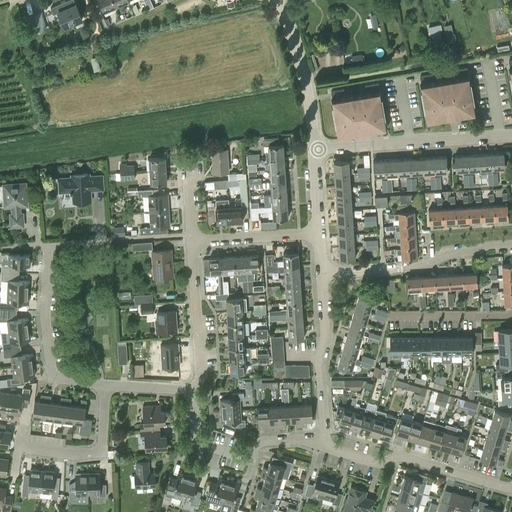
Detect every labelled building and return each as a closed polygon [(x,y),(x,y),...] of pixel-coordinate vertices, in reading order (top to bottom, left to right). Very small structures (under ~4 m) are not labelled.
[(73,0),(69,0),(51,8),(54,15),(58,12),(65,27),(82,19),(73,0)] [(97,0),(103,14),(117,8),(113,0),(97,0)] [(129,1),(128,0),(113,0),(117,8),(130,3),(129,1)] [(150,0),(143,0),(148,9),(153,7),(150,0)] [(46,29),(41,12),(29,16),(32,27),(38,25),(40,31),(46,29)] [(440,24),(428,27),(430,33),(442,31),(440,24)] [(455,41),(451,24),(443,26),(447,43),(455,41)] [(440,34),(432,35),(434,45),(442,43),(440,34)] [(309,56),(313,70),(318,69),(314,54),(309,56)] [(100,70),(97,57),(92,58),(95,71),(100,70)] [(467,98),(466,88),(470,88),(468,76),(466,68),(454,70),(456,78),(433,82),(432,74),(420,76),(421,84),(423,96),(428,95),(429,104),(424,105),(427,120),(445,117),(446,121),(457,119),(456,115),(475,112),(472,97),(467,98)] [(343,89),(331,91),(333,99),(332,99),(334,111),(339,110),(340,119),(336,120),(338,135),(356,132),(357,136),(368,134),(368,130),(386,127),(383,112),(378,113),(377,103),(382,103),(380,91),(379,91),(378,83),(365,85),(367,93),(345,97),(343,89)] [(266,158),(269,158),(284,157),(283,145),(280,145),(280,138),(264,139),(264,147),(268,146),(269,152),(266,152),(266,158)] [(214,173),(228,172),(227,150),(212,151),(214,173)] [(493,169),(505,168),(504,153),(492,154),(493,169)] [(467,170),(480,169),(479,154),(466,155),(467,170)] [(479,154),(480,169),(493,169),(492,154),(479,154)] [(456,171),(467,170),(466,155),(455,156),(456,171)] [(149,171),(166,170),(165,157),(149,158),(149,171)] [(270,170),(285,169),(284,157),(269,158),(266,158),(266,164),(270,163),(270,170)] [(421,173),(434,172),(434,157),(420,158),(421,173)] [(434,172),(448,171),(447,157),(434,157),(434,172)] [(410,174),(421,173),(420,158),(409,159),(410,174)] [(397,175),(410,174),(409,159),(396,160),(397,175)] [(335,174),(350,173),(349,160),(334,161),(335,174)] [(386,175),(397,175),(396,160),(385,161),(386,175)] [(374,176),(386,175),(385,161),(373,161),(374,176)] [(271,182),(286,181),(285,169),(270,170),(271,182)] [(150,183),(167,182),(166,170),(149,171),(150,183)] [(335,186),(350,185),(350,173),(335,174),(335,186)] [(72,178),(59,179),(60,192),(70,191),(70,192),(73,192),(73,202),(90,201),(90,194),(89,194),(88,190),(102,189),(102,176),(89,177),(88,174),(71,175),(72,178)] [(248,207),(246,179),(240,180),(241,199),(236,199),(236,207),(229,207),(230,222),(243,221),(242,207),(248,207)] [(214,189),(228,188),(227,180),(214,181),(214,189)] [(272,194),(287,193),(286,181),(271,182),(272,194)] [(25,184),(3,185),(4,198),(7,198),(8,207),(12,207),(13,215),(10,215),(11,227),(23,226),(22,214),(20,214),(19,206),(27,206),(25,184)] [(336,198),(351,197),(350,185),(335,186),(336,198)] [(150,212),(169,210),(168,194),(153,195),(152,189),(138,190),(138,196),(149,196),(150,212)] [(272,194),(273,207),(288,206),(287,193),(272,194)] [(400,203),(413,202),(413,194),(400,195),(400,203)] [(376,206),(388,206),(387,196),(375,197),(376,206)] [(337,211),(352,210),(351,197),(336,198),(337,211)] [(230,222),(229,207),(228,199),(215,200),(217,223),(230,222)] [(483,220),(496,219),(495,205),(482,206),(483,220)] [(496,219),(508,219),(507,205),(495,205),(496,219)] [(251,219),(259,219),(258,212),(263,212),(273,211),(273,220),(288,219),(288,206),(273,207),(263,207),(250,208),(251,219)] [(470,221),(483,220),(482,206),(469,207),(470,221)] [(456,222),(470,221),(469,207),(455,208),(456,222)] [(444,223),(456,222),(455,208),(443,209),(444,223)] [(429,224),(444,223),(443,209),(428,210),(429,224)] [(151,227),(141,228),(141,234),(166,232),(165,226),(170,226),(169,210),(150,212),(151,227)] [(338,222),(353,221),(352,210),(337,211),(338,222)] [(399,214),(394,214),(388,214),(388,218),(394,218),(394,219),(399,219),(399,225),(415,224),(414,212),(399,213),(399,214)] [(339,236),(354,235),(353,221),(338,222),(339,236)] [(416,236),(415,224),(399,225),(389,226),(389,230),(395,230),(396,231),(400,231),(400,237),(416,236)] [(111,236),(125,235),(124,226),(110,227),(111,236)] [(339,248),(354,247),(354,235),(339,236),(339,248)] [(417,247),(416,236),(400,237),(390,238),(390,242),(396,242),(397,243),(400,242),(401,248),(417,247)] [(132,251),(152,249),(152,242),(132,243),(132,251)] [(340,260),(355,259),(354,247),(339,248),(340,260)] [(417,260),(417,247),(401,248),(391,249),(391,254),(397,253),(397,255),(401,254),(402,261),(417,260)] [(154,278),(173,277),(171,250),(152,251),(154,278)] [(284,260),(278,261),(278,267),(284,266),(299,265),(298,252),(284,253),(284,260)] [(1,273),(15,273),(15,266),(30,266),(30,255),(9,254),(9,265),(1,264),(1,273)] [(278,267),(278,261),(273,261),(273,254),(265,254),(266,268),(278,267)] [(259,255),(246,256),(248,280),(248,292),(258,291),(258,289),(253,288),(253,280),(254,280),(254,270),(260,270),(259,255)] [(228,272),(235,271),(234,256),(222,257),(223,275),(226,275),(228,272)] [(246,256),(234,256),(235,271),(235,276),(238,276),(238,281),(243,281),(248,280),(246,256)] [(223,281),(223,275),(222,257),(209,258),(209,259),(210,273),(218,273),(218,293),(224,293),(223,281)] [(503,279),(511,278),(511,264),(502,265),(503,279)] [(285,278),(300,277),(299,265),(284,266),(278,267),(266,268),(266,272),(279,271),(279,272),(285,271),(285,278)] [(15,280),(15,273),(1,273),(1,281),(1,291),(29,292),(29,281),(15,280)] [(464,286),(478,285),(477,273),(463,274),(464,286)] [(450,287),(464,286),(463,274),(449,275),(450,287)] [(436,288),(450,287),(449,275),(435,276),(436,288)] [(422,289),(436,288),(435,276),(421,277),(422,289)] [(286,291),(301,289),(300,277),(285,278),(286,291)] [(408,290),(422,289),(421,277),(407,278),(408,290)] [(504,292),(511,291),(511,278),(503,279),(504,292)] [(287,303),(302,302),(301,289),(286,291),(287,303)] [(28,303),(29,292),(1,291),(0,301),(0,309),(13,310),(14,303),(28,303)] [(141,303),(152,302),(152,294),(134,295),(135,304),(141,303)] [(370,311),(373,300),(359,295),(355,307),(370,311)] [(229,299),(226,299),(227,311),(242,310),(246,310),(246,298),(241,298),(229,299)] [(141,303),(141,313),(153,312),(152,302),(141,303)] [(302,314),(302,302),(287,303),(287,309),(281,309),(281,310),(269,311),(269,316),(302,314)] [(366,324),(370,311),(355,307),(352,320),(366,324)] [(375,313),(386,317),(388,312),(376,308),(375,313)] [(0,309),(0,328),(0,332),(8,331),(29,329),(28,318),(13,320),(12,310),(13,310),(0,309)] [(228,324),(243,323),(242,310),(227,311),(228,324)] [(158,319),(156,320),(157,333),(159,333),(177,332),(176,311),(157,312),(158,319)] [(373,318),(385,321),(386,317),(375,313),(373,318)] [(302,314),(269,316),(270,320),(281,320),(288,320),(289,327),(291,327),(303,326),(302,314)] [(362,335),(366,324),(352,320),(348,331),(362,335)] [(228,336),(243,335),(243,323),(228,324),(228,336)] [(289,339),(304,338),(303,326),(291,327),(289,327),(289,339)] [(499,342),(511,340),(511,326),(511,328),(498,329),(499,342)] [(3,350),(17,349),(16,342),(30,340),(29,329),(8,331),(9,342),(2,343),(3,350)] [(359,347),(362,335),(348,331),(345,343),(359,347)] [(368,337),(379,340),(381,335),(370,332),(368,337)] [(229,348),(244,347),(243,335),(228,336),(229,348)] [(400,355),(400,336),(390,336),(390,355),(400,355)] [(400,355),(411,355),(410,336),(400,336),(400,355)] [(421,336),(410,336),(411,355),(421,355),(421,336)] [(431,336),(421,336),(421,355),(431,355),(431,336)] [(441,336),(431,336),(431,355),(441,355),(441,336)] [(451,355),(451,336),(441,336),(441,355),(441,363),(451,363),(451,355)] [(461,336),(451,336),(451,355),(462,355),(461,336)] [(472,336),(461,336),(462,355),(472,355),(472,336)] [(379,340),(368,337),(367,341),(378,345),(379,340)] [(511,340),(499,342),(500,353),(511,352),(511,340)] [(179,367),(178,343),(161,344),(162,368),(179,367)] [(355,359),(359,347),(345,343),(341,354),(355,359)] [(126,344),(117,344),(118,364),(127,363),(126,344)] [(244,347),(229,348),(230,360),(245,359),(251,359),(250,347),(244,347)] [(12,367),(33,365),(32,354),(17,355),(17,349),(3,350),(4,357),(11,357),(12,367)] [(501,364),(496,365),(496,371),(509,370),(508,364),(511,363),(511,352),(500,353),(501,364)] [(373,364),(361,360),(355,359),(341,354),(338,366),(352,370),(353,364),(360,366),(360,365),(371,368),(373,364)] [(361,360),(373,364),(374,359),(362,355),(361,360)] [(231,373),(246,372),(245,359),(230,360),(231,373)] [(285,377),(285,365),(285,359),(273,360),(274,377),(285,377)] [(134,376),(144,376),(143,364),(134,364),(134,376)] [(14,378),(7,379),(7,386),(12,385),(11,383),(21,382),(20,377),(35,376),(33,365),(12,367),(14,378)] [(381,378),(383,369),(375,366),(373,375),(381,378)] [(392,380),(395,368),(389,368),(386,378),(392,380)] [(509,370),(496,371),(496,377),(501,377),(502,389),(511,388),(511,375),(509,376),(509,370)] [(476,372),(470,390),(476,390),(481,390),(480,372),(476,372)] [(395,385),(407,389),(409,383),(396,379),(395,385)] [(409,383),(407,389),(420,393),(422,387),(409,383)] [(0,391),(0,410),(8,411),(8,413),(20,415),(22,402),(28,403),(30,389),(23,388),(22,395),(0,391)] [(511,388),(502,389),(503,399),(498,400),(498,407),(511,406),(510,400),(511,399),(511,388)] [(468,397),(474,399),(476,390),(470,390),(468,397)] [(440,405),(444,394),(438,392),(434,403),(440,405)] [(221,411),(240,410),(240,400),(244,399),(243,393),(231,394),(232,400),(220,400),(221,411)] [(43,418),(46,395),(41,394),(40,401),(35,400),(32,416),(43,418)] [(451,408),(454,397),(444,394),(440,405),(451,408)] [(53,419),(55,403),(50,402),(51,396),(46,395),(43,418),(53,419)] [(63,420),(66,398),(61,397),(60,404),(55,403),(53,419),(63,420)] [(349,427),(355,405),(357,399),(353,397),(349,410),(343,408),(344,407),(338,405),(335,416),(340,418),(338,424),(349,427)] [(73,422),(76,406),(70,405),(71,398),(66,398),(63,420),(73,422)] [(462,412),(465,400),(460,398),(456,410),(462,412)] [(81,423),(79,431),(79,433),(90,435),(92,420),(84,419),(87,400),(81,400),(80,406),(76,406),(73,422),(81,423)] [(474,415),(477,404),(465,400),(462,412),(474,415)] [(300,405),(301,426),(307,426),(306,421),(312,420),(311,404),(300,405)] [(141,431),(160,430),(159,423),(165,423),(164,411),(160,411),(160,405),(143,406),(144,424),(140,424),(141,431)] [(279,406),(280,427),(285,427),(285,422),(290,422),(290,405),(279,406)] [(290,405),(290,422),(296,422),(296,426),(301,426),(300,405),(290,405)] [(359,430),(364,414),(366,408),(355,405),(349,427),(359,430)] [(275,428),(280,427),(279,406),(268,407),(269,423),(274,423),(275,428)] [(263,424),(269,423),(268,407),(257,408),(258,429),(263,428),(263,424)] [(366,408),(364,414),(359,430),(369,433),(376,411),(366,408)] [(492,419),(511,425),(511,419),(509,419),(510,414),(495,409),(492,419)] [(240,410),(221,411),(221,422),(233,421),(233,427),(245,426),(245,420),(241,420),(240,410)] [(376,411),(369,433),(379,436),(384,420),(386,414),(386,413),(376,410),(376,411)] [(395,434),(407,437),(411,421),(412,421),(413,415),(403,412),(401,418),(400,417),(395,434)] [(379,436),(389,439),(396,417),(386,414),(384,420),(379,436)] [(511,430),(511,425),(492,419),(489,430),(504,434),(506,429),(511,430)] [(422,424),(412,421),(411,421),(407,437),(417,441),(422,424)] [(433,427),(428,444),(439,447),(444,431),(445,426),(434,423),(433,427)] [(0,424),(0,445),(8,447),(10,432),(5,431),(6,425),(0,424)] [(428,444),(433,427),(422,424),(417,441),(428,444)] [(450,450),(457,428),(454,427),(452,428),(451,433),(444,431),(439,447),(450,450)] [(457,428),(450,450),(461,454),(466,437),(459,435),(461,431),(460,429),(457,428)] [(160,430),(141,431),(141,438),(145,437),(146,449),(167,448),(166,435),(160,436),(160,430)] [(503,439),(504,434),(489,430),(486,439),(508,446),(509,440),(503,439)] [(506,450),(508,446),(486,439),(483,449),(498,454),(500,448),(506,450)] [(497,458),(498,454),(483,449),(480,458),(495,463),(502,465),(503,460),(497,458)] [(263,466),(262,471),(282,477),(288,478),(293,462),(290,461),(280,458),(273,456),(271,462),(270,462),(268,468),(263,466)] [(137,474),(135,474),(136,488),(155,487),(154,473),(149,473),(148,461),(136,462),(137,474)] [(40,492),(42,471),(30,470),(29,479),(23,478),(22,495),(28,496),(29,491),(40,492)] [(40,492),(40,497),(51,498),(58,499),(59,482),(53,481),(54,472),(42,471),(40,492)] [(279,487),(282,477),(262,471),(260,476),(265,477),(263,483),(279,487)] [(401,486),(423,493),(428,476),(414,472),(413,478),(404,476),(401,486)] [(88,502),(88,494),(88,473),(76,474),(76,484),(69,484),(69,503),(88,502)] [(88,473),(88,494),(100,494),(100,496),(106,496),(106,484),(100,484),(100,473),(88,473)] [(181,499),(183,495),(189,476),(178,473),(177,479),(171,477),(166,494),(165,498),(171,500),(172,496),(181,499)] [(189,500),(192,501),(191,503),(197,505),(201,492),(196,490),(199,479),(189,476),(183,495),(190,497),(189,500)] [(322,498),(328,479),(317,476),(314,485),(308,484),(304,495),(311,497),(312,495),(322,498)] [(221,505),(222,502),(228,481),(218,478),(215,489),(209,488),(205,500),(211,502),(221,505)] [(328,479),(322,498),(333,501),(332,503),(339,505),(342,494),(336,492),(339,482),(328,479)] [(228,481),(222,502),(232,505),(230,511),(234,511),(236,511),(241,497),(235,496),(239,484),(228,481)] [(276,498),(279,487),(263,483),(262,488),(257,487),(256,492),(276,498)] [(344,509),(343,511),(368,511),(369,511),(371,504),(373,499),(365,496),(366,491),(351,486),(344,509)] [(401,486),(398,497),(420,503),(423,493),(401,486)] [(0,487),(0,504),(3,505),(2,509),(11,510),(13,496),(5,495),(6,488),(0,487)] [(292,491),(290,497),(294,498),(300,499),(301,494),(296,492),(293,491),(292,491)] [(274,504),(276,498),(256,492),(254,496),(259,498),(257,503),(278,509),(279,505),(274,504)] [(469,511),(474,498),(452,492),(448,503),(442,501),(438,511),(448,511),(449,510),(455,511),(469,511)] [(395,507),(410,511),(416,511),(420,503),(398,497),(395,507)] [(480,500),(475,511),(501,511),(487,507),(488,503),(480,500)] [(277,510),(278,509),(257,503),(255,509),(251,508),(249,511),(271,511),(272,508),(277,510)]
